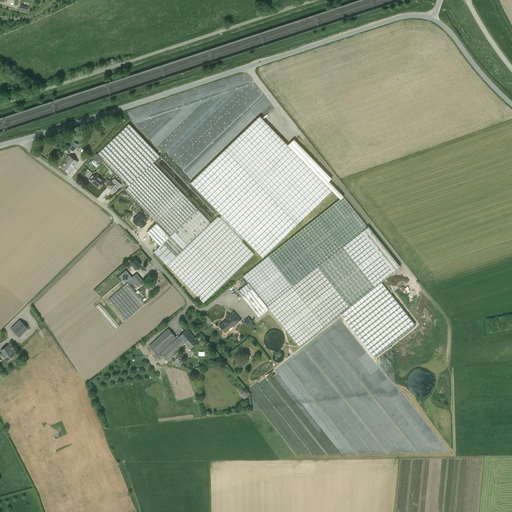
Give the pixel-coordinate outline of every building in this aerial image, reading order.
[(329,181),(332,178),(294,139),(289,144),(261,114),(192,181),(223,214),(221,216),(243,239),(245,237),(264,256),(332,190),(339,198),(342,195),(329,181)] [(160,245),(154,251),(204,303),(254,254),(241,240),(243,239),(221,216),(219,218),(218,216),(211,223),(153,163),(160,156),(129,124),(97,155),(126,185),(125,185),(123,187),(153,219),(144,228),(160,245)] [(78,144),(72,140),(66,146),(73,151),(78,144)] [(73,168),(78,162),(69,155),(65,161),(65,162),(61,167),(68,173),(73,167),(73,168)] [(99,188),(105,181),(97,174),(91,180),(96,184),(95,185),(99,188)] [(117,185),(111,180),(106,185),(111,190),(117,185)] [(259,317),(269,309),(299,347),(340,314),(342,317),(384,285),(381,282),(400,266),(368,226),(367,227),(343,196),(342,195),(339,198),(340,199),(243,276),(248,283),(238,291),(259,317)] [(138,225),(140,227),(146,221),(140,214),(133,220),(138,225)] [(136,269),(141,265),(136,259),(131,263),(130,262),(126,265),(129,268),(132,265),(136,269)] [(126,320),(146,303),(134,290),(138,286),(139,287),(145,282),(137,273),(132,277),(126,270),(119,276),(125,283),(127,282),(128,283),(108,300),(126,320)] [(374,357),(415,325),(384,285),(342,317),(374,357)] [(233,326),(241,320),(234,312),(226,319),(227,319),(219,326),(225,332),(233,326)] [(19,337),(28,328),(20,319),(11,328),(19,337)] [(157,355),(177,337),(168,328),(149,346),(157,355)] [(184,345),(185,343),(190,349),(198,342),(193,337),(194,336),(187,329),(178,337),(160,353),(167,360),(184,345)] [(281,332),(279,331),(277,330),(275,330),(273,330),(271,331),(269,332),(267,333),(266,334),(265,336),(264,338),(264,340),(264,343),(265,345),(266,346),(268,348),(269,349),(271,350),(273,350),(276,350),(278,350),(279,349),(281,347),(282,346),(283,344),(284,342),(284,340),(284,338),(283,336),(282,334),(281,332)] [(8,362),(17,356),(14,352),(9,345),(1,350),(6,358),(8,362)] [(276,351),(275,352),(274,353),(273,353),(273,355),(273,356),(273,357),(273,358),(273,359),(274,360),(275,361),(276,362),(277,362),(278,362),(280,362),(281,362),(282,361),(283,360),(283,359),(284,358),(284,357),(284,356),(284,355),(283,354),(283,353),(282,352),(281,351),(280,351),(278,351),(277,351),(276,351)] [(437,387),(438,384),(437,380),(436,377),(435,374),(433,372),(430,370),(427,368),(424,368),(421,367),(418,368),(416,368),(415,369),(412,370),(409,372),(407,375),(406,378),(405,381),(405,384),(405,387),(406,389),(406,391),(407,392),(408,394),(410,396),(412,398),(415,399),(418,400),(421,400),(424,400),(426,400),(428,399),(430,398),(433,395),(435,393),(436,390),(437,387)]
